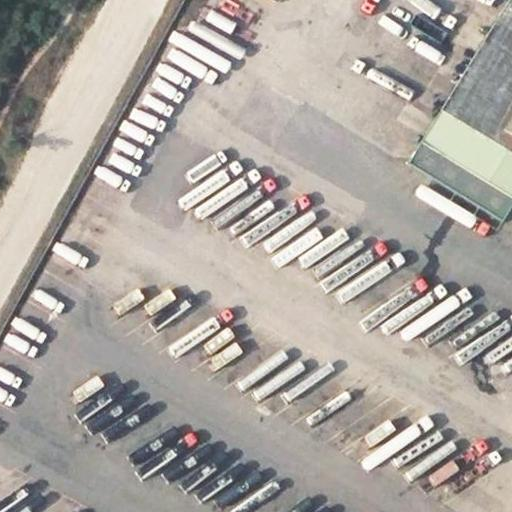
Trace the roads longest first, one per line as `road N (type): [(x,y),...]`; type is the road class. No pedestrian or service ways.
road 1 (unknown): [(119,210),(511,445)]
road 2 (unknown): [(52,300),(400,511)]
road 3 (track): [(0,268),(149,0)]
road 4 (unknown): [(300,80),(244,101),(209,141),(119,210)]
road 5 (unknown): [(0,410),(186,511)]
